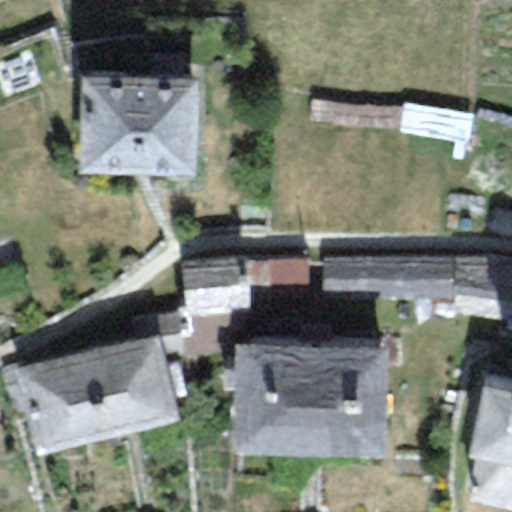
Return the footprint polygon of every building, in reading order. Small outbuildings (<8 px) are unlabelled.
[(75,170),(191,173),(193,78),(78,75),(75,170)] [(306,284),(306,248),(247,249),(247,259),(247,285),(306,284)] [(451,298),(450,312),(511,322),(511,259),(488,255),(450,257),(451,298)] [(451,298),(450,257),(321,259),(322,301),(451,298)] [(186,319),(248,308),(247,285),(247,259),(181,263),(186,319)] [(133,318),(138,341),(154,337),(159,355),(182,350),(173,309),(133,318)] [(37,458),(178,421),(159,355),(154,337),(138,341),(15,373),(37,458)] [(383,348),(235,346),(234,454),(382,456),(383,348)] [(511,390),(482,385),(465,461),(474,464),(467,501),(511,510),(511,390)]
